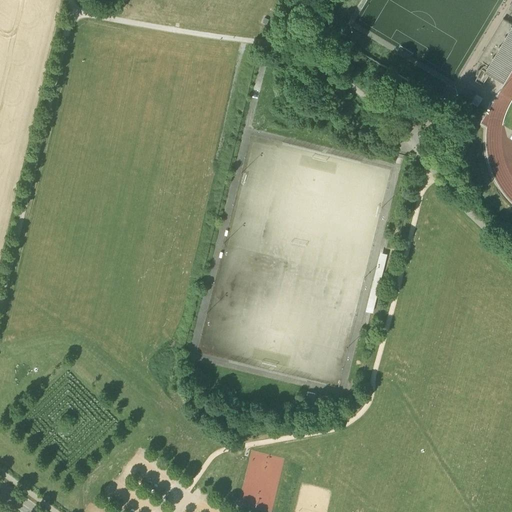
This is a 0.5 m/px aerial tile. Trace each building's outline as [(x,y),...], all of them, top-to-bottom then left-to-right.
[(506,76),(511,65),(511,36),(508,34),(511,27),(511,22),(504,18),(478,60),(489,66),(492,68),(506,76)] [(504,79),(506,76),(492,68),(491,71),(504,79)] [(365,310),(372,312),(387,253),(380,252),(365,310)] [(305,401),(312,403),(315,393),(307,391),(305,401)] [(333,398),(320,394),(317,404),(330,408),(333,398)]
